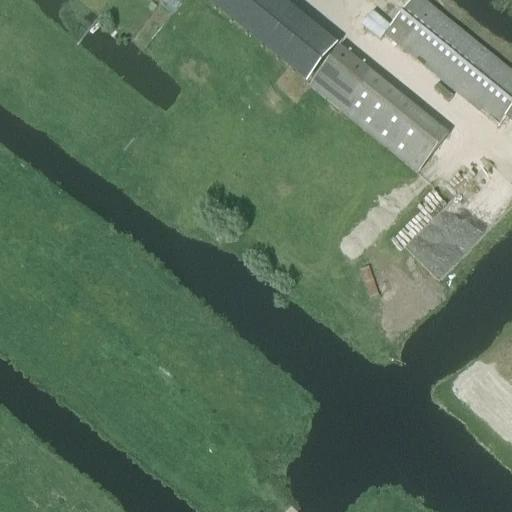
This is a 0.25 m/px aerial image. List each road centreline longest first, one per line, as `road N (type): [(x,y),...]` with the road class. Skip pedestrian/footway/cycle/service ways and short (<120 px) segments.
road 1 (track): [(0,288),(190,452),(288,511)]
road 2 (track): [(511,170),(328,17)]
